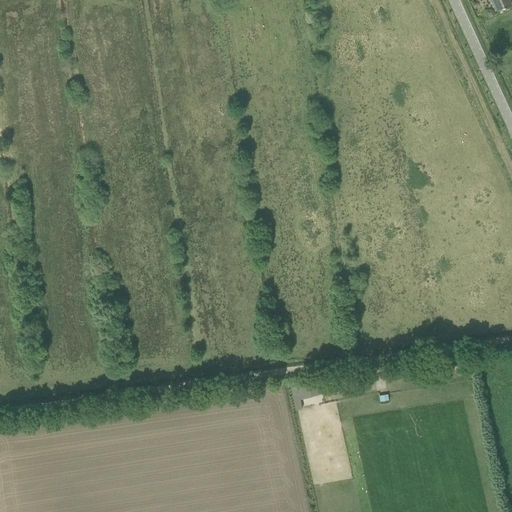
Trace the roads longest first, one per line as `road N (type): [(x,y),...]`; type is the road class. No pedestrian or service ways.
road 1 (track): [(511,340),(0,408)]
road 2 (unclassified): [(511,128),(453,0)]
